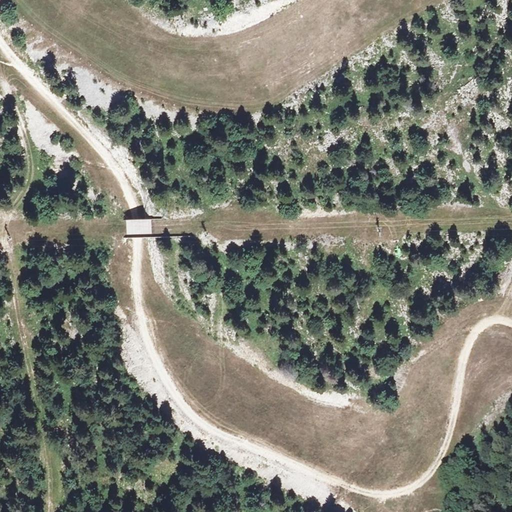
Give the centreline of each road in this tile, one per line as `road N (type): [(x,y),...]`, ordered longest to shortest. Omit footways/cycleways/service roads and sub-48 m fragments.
road 1 (track): [(511,324),(491,319),(474,333),(437,458),(426,476),(396,493),(340,485),(203,424),(159,371),(139,324),(137,211),(129,192),(0,44)]
road 2 (track): [(53,511),(53,477),(18,345),(10,272),(11,221),(32,178),(0,75)]
